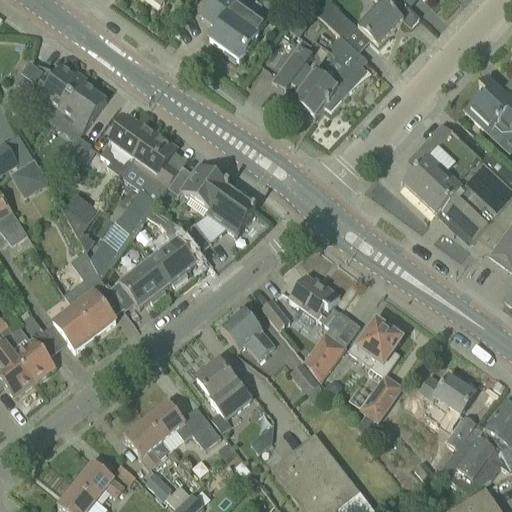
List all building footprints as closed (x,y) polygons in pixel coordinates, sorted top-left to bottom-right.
[(146,0),(146,1),(160,11),(168,0),(146,0)] [(214,0),(212,4),(201,20),(214,29),(215,28),(218,30),(217,32),(218,32),(209,44),(224,55),(223,57),(235,65),(236,64),(238,65),(267,27),(230,0),(214,0)] [(340,41),(342,42),(354,30),(322,0),(315,0),(307,10),(340,41)] [(419,22),(395,0),(371,0),(380,8),(357,33),(378,53),(403,26),(409,32),(419,22)] [(332,88),(330,117),(367,77),(361,72),(367,66),(342,42),(340,41),(333,48),(332,50),(331,51),(331,53),(330,55),(331,57),(331,59),(332,60),(333,62),(334,63),(319,79),(332,88)] [(323,112),(330,117),(332,88),(319,79),(305,68),(312,59),(298,48),(272,85),(285,95),(290,88),(300,95),(292,107),(314,124),(323,112)] [(45,105),(62,118),(86,85),(82,81),(79,85),(61,72),(50,86),(46,83),(48,76),(50,76),(50,75),(31,69),(30,70),(31,71),(31,72),(29,71),(23,80),(24,81),(18,91),(32,101),(31,102),(42,109),(45,105)] [(511,99),(510,102),(488,82),(478,93),(482,96),(464,115),(497,146),(510,159),(511,156),(511,99)] [(87,85),(86,85),(62,118),(76,128),(73,132),(82,138),(106,105),(84,89),(87,85)] [(3,103),(10,116),(18,111),(11,99),(3,103)] [(145,154),(156,139),(139,127),(138,129),(127,121),(106,150),(107,151),(100,160),(110,168),(107,172),(121,183),(143,153),(145,154)] [(511,175),(490,155),(480,166),(442,130),(408,167),(417,175),(403,190),(437,222),(440,218),(472,248),(476,244),(492,255),(511,227),(511,175)] [(101,285),(179,177),(178,176),(174,181),(163,172),(176,153),(156,139),(145,154),(143,153),(121,183),(140,196),(90,266),(101,285)] [(76,172),(91,151),(79,142),(64,163),(76,172)] [(0,180),(17,171),(5,150),(0,152),(0,180)] [(8,179),(22,201),(47,185),(33,163),(8,179)] [(208,221),(227,195),(229,191),(222,186),(224,183),(211,173),(208,176),(200,170),(191,181),(181,174),(167,193),(178,201),(181,196),(209,216),(207,220),(208,221)] [(227,195),(208,221),(237,241),(256,215),(250,211),(252,208),(238,198),(236,201),(227,195)] [(0,225),(13,217),(0,197),(0,225)] [(80,237),(87,227),(65,212),(63,215),(63,217),(77,242),(80,237)] [(190,262),(200,255),(185,236),(165,223),(159,232),(164,238),(172,248),(148,267),(167,292),(171,288),(174,291),(187,281),(185,278),(196,270),(190,262)] [(511,276),(511,227),(492,255),(489,260),(511,276)] [(185,236),(200,255),(209,248),(194,229),(185,236)] [(85,257),(94,246),(80,237),(77,242),(85,257)] [(64,301),(74,314),(95,342),(116,326),(95,298),(104,291),(101,286),(101,285),(90,266),(85,257),(70,268),(84,286),(64,301)] [(167,292),(148,267),(120,289),(117,286),(107,294),(123,314),(133,306),(139,314),(149,305),(152,308),(165,298),(163,295),(167,292)] [(305,282),(288,305),(305,317),(327,333),(339,317),(332,312),(339,302),(323,290),(321,293),(305,282)] [(261,314),(274,329),(279,336),(289,328),(271,306),(261,314)] [(95,342),(74,314),(53,330),(74,357),(95,342)] [(259,365),(274,351),(262,337),(242,314),(219,333),(239,356),(246,350),(259,365)] [(0,342),(34,387),(55,372),(34,344),(29,348),(19,335),(13,339),(0,322),(0,342)] [(385,381),(388,377),(399,361),(393,356),(402,343),(375,325),(364,342),(361,339),(348,357),(370,373),(368,377),(381,386),(360,416),(378,428),(402,393),(385,381)] [(324,339),(304,368),(321,388),(346,353),(324,339)] [(0,385),(2,387),(14,403),(34,387),(0,342),(0,385)] [(211,424),(222,438),(231,431),(227,426),(250,407),(244,398),(219,366),(218,366),(218,367),(208,375),(205,374),(198,380),(198,382),(197,383),(196,384),(212,404),(210,405),(219,417),(211,424)] [(291,378),(307,399),(319,390),(303,369),(291,378)] [(459,422),(463,416),(475,400),(448,381),(442,390),(430,382),(420,397),(432,406),(434,403),(450,415),(442,427),(450,433),(459,421),(459,422)] [(185,446),(192,440),(205,456),(221,444),(196,412),(182,424),(168,406),(146,424),(164,446),(175,437),(177,436),(185,446)] [(448,486),(461,495),(468,500),(490,485),(500,472),(510,479),(511,477),(511,413),(505,408),(482,439),(474,434),(440,476),(450,483),(448,486)] [(463,423),(447,447),(457,454),(473,430),(463,423)] [(151,457),(164,446),(146,424),(124,442),(141,463),(142,462),(151,473),(159,467),(151,457)] [(369,511),(359,498),(314,440),(270,474),(300,511),(369,511)] [(414,474),(425,487),(435,479),(423,466),(414,474)] [(114,484),(108,479),(93,467),(75,489),(97,506),(107,494),(117,502),(124,494),(113,485),(114,484)] [(145,487),(163,505),(172,496),(154,478),(145,487)] [(92,511),(97,506),(75,489),(57,511),(58,511),(92,511)] [(496,511),(485,495),(458,511),(496,511)] [(178,511),(202,511),(203,511),(191,500),(190,501),(178,511)]
